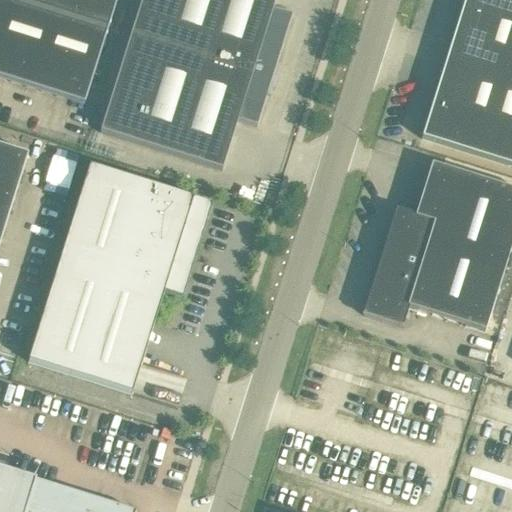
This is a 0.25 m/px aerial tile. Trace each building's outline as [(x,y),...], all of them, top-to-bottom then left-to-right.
[(0,0),(0,80),(83,107),(117,0),(0,0)] [(280,67),(280,66),(275,65),(290,17),(291,18),(291,17),(269,10),(271,0),(141,0),(99,134),(222,172),(222,171),(218,170),(223,154),(234,122),(256,129),(257,128),(255,127),(265,96),(270,98),(270,97),(269,97),(271,92),(279,66),(280,67)] [(456,25),(447,54),(511,74),(511,0),(464,0),(456,25)] [(511,74),(447,54),(427,118),(428,118),(421,140),(511,168),(511,74)] [(66,196),(80,156),(58,148),(44,189),(66,196)] [(0,243),(27,158),(0,149),(0,243)] [(395,212),(362,317),(402,329),(408,310),(484,334),(511,246),(511,191),(431,166),(414,218),(395,212)] [(182,300),(211,207),(173,195),(89,168),(27,364),(131,397),(163,295),(182,300)] [(130,511),(35,482),(35,481),(4,471),(6,466),(0,463),(0,511),(130,511)]
